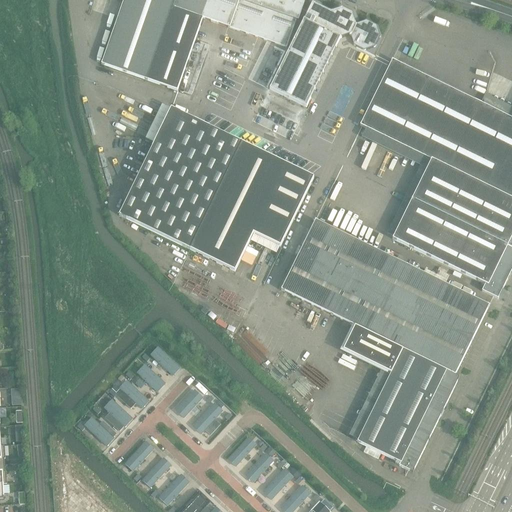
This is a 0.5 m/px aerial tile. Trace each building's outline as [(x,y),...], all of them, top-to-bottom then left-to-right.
[(124,0),(101,65),(177,92),(202,20),(209,0),(124,0)] [(298,22),(303,8),(305,0),(209,0),(202,20),(286,49),(296,22),(298,22)] [(331,13),(322,8),(312,3),(269,91),(306,109),(340,39),(350,36),(354,46),(364,52),(375,48),(380,37),(377,26),(366,21),(356,25),(352,14),(342,9),(331,13)] [(511,119),(392,61),(360,126),(431,161),(392,240),(485,286),(482,292),(493,298),(498,300),(511,271),(511,119)] [(314,179),(198,123),(171,110),(119,217),(235,273),(253,235),(280,248),(314,179)] [(391,375),(364,428),(357,443),(366,448),(381,455),(400,464),(399,467),(409,472),(413,474),(460,378),(455,376),(489,307),(315,222),(281,292),(355,328),(343,351),(382,370),(391,375)] [(181,366),(159,345),(150,354),(172,375),(181,366)] [(165,383),(145,363),(136,372),(157,392),(165,383)] [(145,385),(139,380),(136,384),(141,389),(145,385)] [(149,405),(126,384),(120,390),(124,394),(119,399),(132,411),(137,405),(143,411),(149,405)] [(203,397),(194,388),(175,409),(184,418),(203,397)] [(112,398),(103,407),(124,427),(133,418),(112,398)] [(223,410),(215,402),(192,426),(201,434),(205,429),(210,434),(220,423),(215,418),(223,410)] [(93,416),(85,424),(106,445),(114,437),(93,416)] [(23,426),(15,427),(16,443),(24,443),(23,426)] [(249,436),(227,459),(236,467),(257,444),(249,436)] [(146,441),(125,463),(133,471),(154,449),(146,441)] [(381,455),(366,448),(364,453),(378,460),(381,455)] [(270,449),(266,453),(271,458),(275,454),(270,449)] [(265,455),(244,477),(252,485),(273,462),(265,455)] [(163,457),(142,480),(150,488),(172,465),(163,457)] [(284,469),(262,492),(271,500),(293,477),(284,469)] [(294,469),(290,473),(297,480),(301,476),(294,469)] [(181,474),(159,497),(167,506),(190,482),(181,474)] [(302,485),(280,508),(283,511),(292,511),(311,493),(302,485)] [(198,490),(177,511),(200,511),(210,501),(198,490)] [(330,511),(319,502),(309,511),(330,511)]
